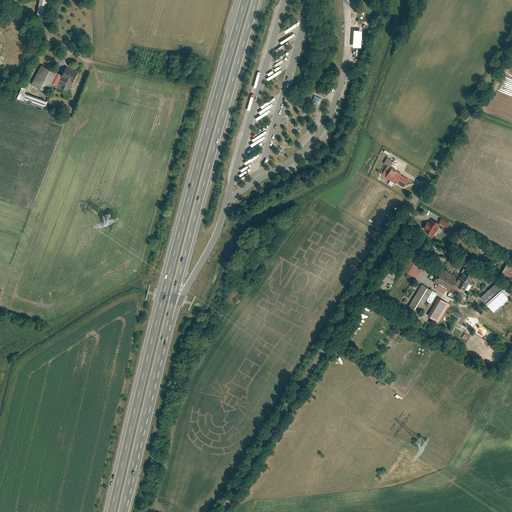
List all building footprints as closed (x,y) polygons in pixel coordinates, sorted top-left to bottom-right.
[(45,22),(49,0),(38,0),(36,20),(45,22)] [(11,46),(0,41),(0,52),(7,55),(11,46)] [(276,62),(287,55),(286,52),(274,60),(276,62)] [(13,63),(5,60),(1,69),(10,72),(13,63)] [(60,75),(40,65),(30,85),(45,93),(50,84),(66,93),(77,73),(65,66),(60,75)] [(25,89),(20,88),(16,99),(43,109),(46,102),(24,93),(25,89)] [(322,98),(315,95),(312,102),(319,105),(322,98)] [(394,182),(396,183),(396,182),(401,175),(401,173),(391,167),(386,176),(385,177),(390,180),(394,182)] [(404,187),(409,179),(401,175),(396,182),(404,187)] [(440,224),(432,219),(430,223),(428,221),(424,227),(426,228),(425,229),(431,233),(434,229),(436,231),(438,228),(437,227),(440,224)] [(402,270),(416,278),(425,263),(410,254),(402,270)] [(511,277),(511,267),(507,264),(502,273),(507,276),(507,275),(511,277)] [(453,286),(458,278),(440,268),(432,281),(438,284),(446,289),(450,291),(453,286)] [(474,275),(464,270),(459,278),(458,278),(453,286),(458,289),(464,293),(466,290),(469,284),(474,275)] [(446,289),(438,284),(435,289),(444,294),(446,289)] [(496,284),(480,297),(494,312),(509,299),(496,284)] [(437,293),(421,285),(408,307),(418,313),(425,301),(431,304),(437,293)] [(472,304),(475,298),(470,296),(469,298),(468,297),(468,298),(466,301),(472,304)] [(440,299),(430,316),(432,318),(439,322),(449,304),(448,304),(444,301),(440,299)]
